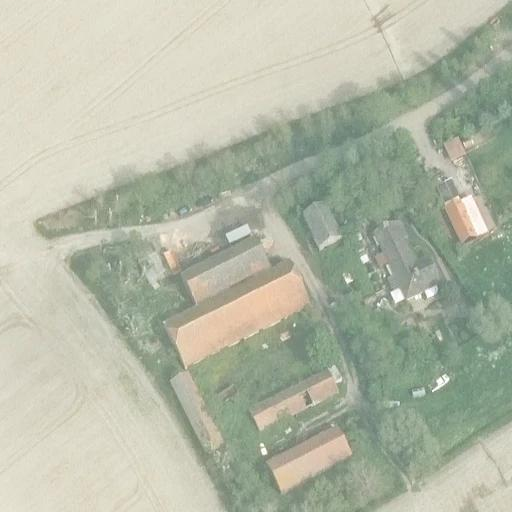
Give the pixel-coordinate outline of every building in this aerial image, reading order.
[(443,212),(458,244),(472,238),(457,205),(443,212)] [(305,219),(318,250),(343,239),(330,208),(305,219)] [(410,249),(406,250),(401,238),(404,236),(397,221),(373,232),(403,297),(438,281),(427,257),(417,262),(410,249)] [(289,266),(271,274),(256,242),(180,279),(196,312),(164,327),(185,369),(310,309),(289,266)] [(247,413),(259,436),(338,396),(327,373),(247,413)] [(168,386),(203,456),(222,447),(187,376),(168,386)] [(263,469),(279,499),(351,462),(336,432),(263,469)]
